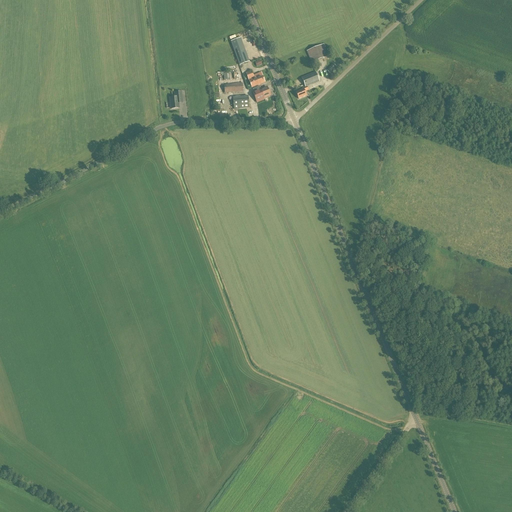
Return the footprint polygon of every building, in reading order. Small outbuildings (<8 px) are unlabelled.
[(323,44),(307,51),(311,63),(328,56),(323,44)] [(239,65),(249,62),(247,56),(237,60),(239,65)] [(333,64),(326,70),(330,74),(337,67),(333,64)] [(252,88),(256,86),(259,85),(265,82),(261,72),(253,76),(251,71),(246,73),(252,88)] [(303,88),(303,89),(296,92),(298,99),(306,96),(305,92),(308,90),(307,87),(320,82),(315,72),(301,78),(305,87),(303,88)] [(224,85),(225,93),(243,92),(242,83),(224,85)] [(259,85),(256,86),(257,90),(254,91),(258,102),(264,100),(264,99),(271,96),(267,87),(261,89),(259,85)] [(170,110),(179,109),(179,104),(183,103),(182,91),(181,91),(174,92),(175,97),(169,97),(170,110)] [(233,97),(234,110),(249,108),(248,96),(233,97)]
